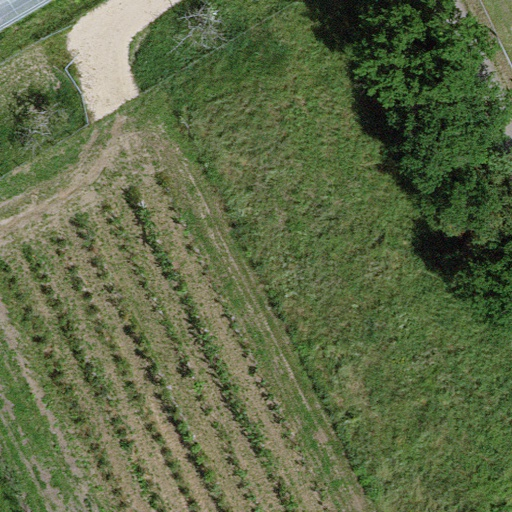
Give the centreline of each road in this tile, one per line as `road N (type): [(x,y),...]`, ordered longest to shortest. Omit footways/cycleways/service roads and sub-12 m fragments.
road 1 (track): [(334,0),(0,212)]
road 2 (residential): [(511,128),(451,0)]
